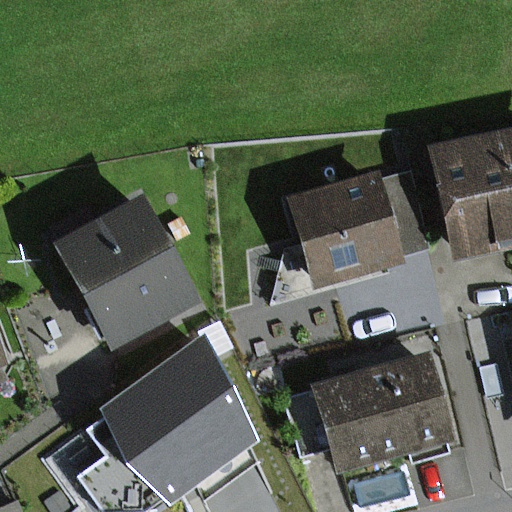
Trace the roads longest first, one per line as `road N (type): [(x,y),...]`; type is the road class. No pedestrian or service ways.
road 1 (residential): [(444,310),(494,511)]
road 2 (residential): [(0,456),(94,385),(62,318)]
